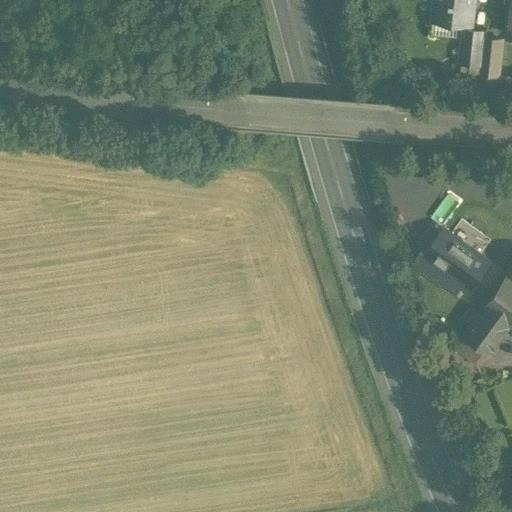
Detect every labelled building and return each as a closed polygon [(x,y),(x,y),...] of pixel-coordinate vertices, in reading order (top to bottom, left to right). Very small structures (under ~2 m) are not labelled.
[(472,0),(434,0),(433,17),(470,21),(472,0)] [(483,28),(463,26),(459,59),(480,61),(483,35),(483,28)] [(501,37),(483,35),(480,61),(479,70),(497,73),(501,37)] [(440,178),(418,211),(438,224),(460,191),(440,178)] [(488,258),(442,226),(425,249),(448,266),(438,280),(450,288),(460,274),(470,282),(488,258)] [(511,276),(507,273),(478,312),(471,307),(466,314),(472,319),(464,331),(489,349),(511,319),(511,276)]
